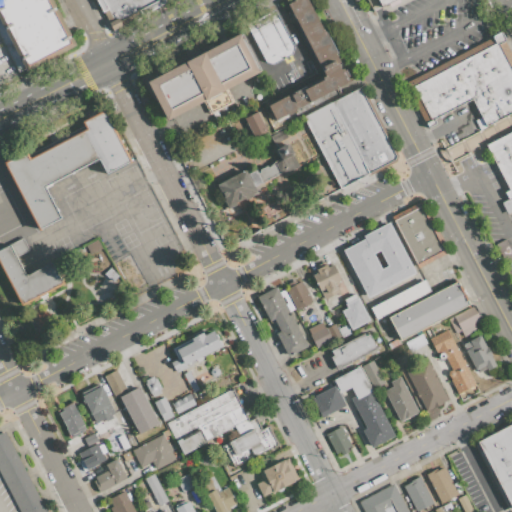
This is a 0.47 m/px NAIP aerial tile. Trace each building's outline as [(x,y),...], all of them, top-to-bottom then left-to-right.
[(0,0),(38,0),(63,48),(21,67),(0,33),(0,0)] [(170,0),(112,29),(97,0),(170,0)] [(287,3),(292,0),(308,0),(351,80),(276,120),(268,105),(325,75),(287,3)] [(274,9),(294,47),(292,54),(273,64),(266,63),(245,23),(274,9)] [(147,80),(239,32),(260,72),(227,89),(234,101),(210,113),(204,101),(168,120),(147,80)] [(502,32),(511,52),(511,112),(486,125),(473,99),(429,120),(413,86),(495,43),(492,37),(502,32)] [(359,86),(303,115),(342,190),(398,160),(359,86)] [(243,119),(258,111),(268,130),(253,137),(243,119)] [(104,112),(85,122),(89,129),(29,160),(26,153),(5,164),(39,229),(61,218),(45,187),(99,159),(107,173),(129,162),(104,112)] [(511,197),(485,145),(511,130),(511,197)] [(288,144),(299,166),(282,175),(275,161),(280,158),(276,150),(288,144)] [(274,163),(279,173),(263,182),(258,171),(274,163)] [(216,185),(246,169),(248,174),(256,169),(262,183),(255,187),(258,192),(228,207),(216,185)] [(421,206),(443,249),(416,263),(394,221),(421,206)] [(388,222),(415,274),(368,298),(343,251),(364,239),(363,236),(388,222)] [(51,262),(62,283),(21,305),(0,266),(0,249),(22,237),(29,250),(17,256),(27,275),(51,262)] [(140,278),(132,260),(129,262),(126,254),(114,259),(125,284),(140,278)] [(312,276),(317,273),(316,269),(326,264),(328,267),(333,265),(341,280),(334,284),(336,288),(337,287),(340,291),(324,299),(312,276)] [(424,280),(430,290),(376,319),(370,308),(424,280)] [(286,289),(301,281),(312,303),(304,306),(306,309),(302,311),(300,309),(297,310),(286,289)] [(457,282),(469,305),(401,340),(389,317),(457,282)] [(256,297),(276,286),(279,292),(284,289),(294,309),(289,311),(307,346),(288,356),(276,333),(279,332),(272,319),(269,321),(256,297)] [(340,311),(346,308),(344,303),(346,302),(344,299),(356,293),(371,320),(351,331),(340,311)] [(474,306),(482,320),(474,324),(477,330),(464,337),(461,331),(455,334),(448,320),(474,306)] [(308,329),(321,322),(331,341),(317,349),(310,335),(311,334),(308,329)] [(327,328),(334,324),(340,335),(333,339),(327,328)] [(346,325),(351,333),(342,338),(338,329),(346,325)] [(447,329),(476,384),(458,393),(447,372),(451,369),(445,358),(440,360),(429,339),(447,329)] [(213,331),(221,346),(185,364),(187,368),(176,373),(170,362),(178,358),(172,348),(203,332),(205,335),(213,331)] [(369,333),(377,349),(337,370),(330,358),(333,356),(330,351),(364,333),(365,335),(369,333)] [(421,333),(427,343),(411,351),(406,342),(421,333)] [(462,344),(479,334),(496,366),(487,371),(486,369),(477,373),(462,344)] [(373,360),(385,383),(373,389),(361,366),(373,360)] [(426,410),(406,372),(428,360),(448,399),(426,410)] [(394,435),(371,447),(363,430),(366,428),(350,398),(355,396),(351,387),(340,392),(334,380),(358,367),(394,435)] [(138,386),(158,424),(137,435),(117,398),(116,399),(103,376),(116,369),(127,392),(138,386)] [(183,374),(187,371),(198,390),(193,393),(183,374)] [(145,383),(147,382),(146,380),(154,375),(161,388),(159,389),(161,393),(152,398),(145,383)] [(181,376),(183,380),(175,384),(173,380),(181,376)] [(418,413),(400,422),(384,391),(392,386),(390,381),(399,376),(418,413)] [(82,396),(84,395),(82,392),(99,383),(115,413),(111,415),(113,418),(105,422),(104,419),(96,423),(82,396)] [(313,397),(334,386),(345,405),(321,417),(317,410),(321,408),(319,403),(317,404),(313,397)] [(166,423),(231,389),(248,421),(255,418),(261,429),(268,425),(278,444),(234,467),(222,445),(239,436),(233,426),(205,440),(207,443),(183,455),(166,423)] [(195,403),(175,413),(170,402),(189,392),(195,403)] [(153,401),(164,396),(170,409),(160,414),(153,401)] [(58,413),(63,411),(61,408),(72,402),(86,428),(84,429),(84,431),(79,433),(78,432),(70,436),(58,413)] [(162,415),(170,411),(173,416),(165,420),(162,415)] [(473,443),(511,422),(511,509),(509,511),(473,443)] [(341,426),(351,446),(347,448),(349,453),(343,456),(340,452),(335,454),(325,435),(341,426)] [(20,511),(0,474),(0,433),(4,431),(47,511),(20,511)] [(83,439),(94,433),(98,441),(87,447),(83,439)] [(117,437),(123,434),(129,447),(123,450),(117,437)] [(131,450),(162,434),(176,460),(155,470),(151,462),(140,467),(131,450)] [(77,453),(97,443),(99,446),(103,444),(107,452),(103,454),(107,460),(84,472),(79,463),(82,462),(77,453)] [(287,457),(299,479),(271,494),(271,493),(262,498),(255,484),(265,479),(261,471),(287,457)] [(117,458),(128,478),(99,493),(92,481),(96,479),(95,477),(108,470),(105,464),(117,458)] [(426,475),(444,466),(458,493),(440,502),(426,475)] [(176,479),(188,472),(195,486),(183,493),(176,479)] [(144,478),(154,473),(168,500),(158,505),(144,478)] [(402,485),(419,476),(433,502),(416,511),(402,485)] [(228,488),(236,504),(228,508),(230,511),(228,511),(216,511),(207,494),(205,495),(199,483),(208,478),(214,489),(217,488),(219,492),(228,488)] [(232,481),(237,479),(242,488),(238,491),(232,481)] [(358,500),(364,511),(408,511),(392,483),(358,500)] [(125,491),(135,511),(111,511),(106,501),(125,491)] [(192,496),(199,492),(205,504),(198,507),(192,496)] [(472,511),(463,494),(455,499),(461,511),(472,511)] [(175,511),(173,507),(184,501),(185,503),(189,501),(194,511),(175,511)]
